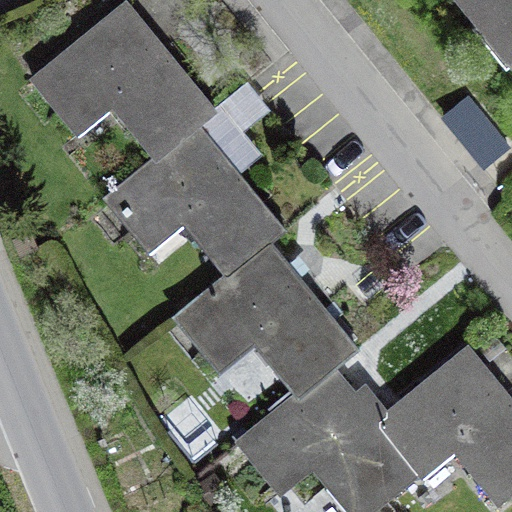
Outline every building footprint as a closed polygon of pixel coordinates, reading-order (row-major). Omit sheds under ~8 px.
[(511,0),(436,0),(501,83),(511,74),(511,0)] [(124,11),(27,92),(72,146),(105,118),(153,176),(201,139),(218,124),(124,11)] [(153,176),(110,210),(147,258),(178,234),(222,290),(266,256),(283,243),(201,139),(153,176)] [(222,290),(170,330),(215,387),(253,358),(292,408),(340,372),(350,365),(266,256),(222,290)] [(500,509),(511,499),(511,417),(462,357),(378,422),(423,484),(456,459),(500,509)] [(313,482),(335,511),(385,511),(423,484),(378,422),(340,372),(292,408),(231,452),(275,510),(313,482)]
